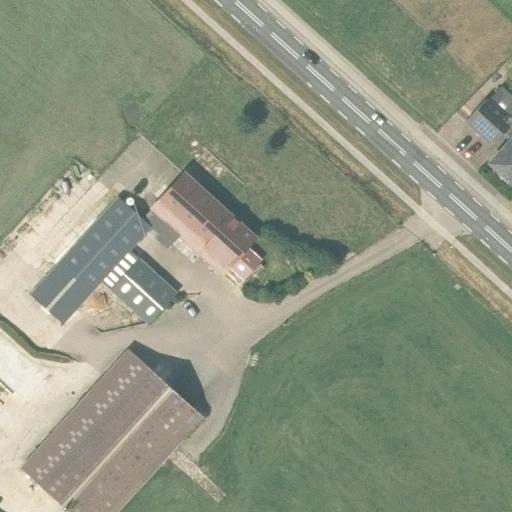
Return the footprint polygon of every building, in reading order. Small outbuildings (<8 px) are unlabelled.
[(511,111),(511,100),(499,88),(488,101),(486,98),(466,120),(492,144),(503,132),(511,123),(508,118),(511,111)] [(511,111),(508,118),(511,123),(503,132),(511,138),(511,136),(511,111)] [(511,167),(511,138),(511,139),(489,163),(504,177),(511,167)] [(178,234),(223,274),(242,253),(255,238),(254,237),(254,238),(242,227),(242,226),(241,225),(241,226),(216,203),(215,202),(200,189),(199,188),(184,175),(184,174),(183,173),(170,188),(142,219),(118,197),(30,293),(63,323),(102,281),(149,323),(177,293),(129,250),(148,230),(166,247),(178,234)] [(114,511),(203,418),(126,348),(22,466),(68,510),(66,511),(114,511)]
